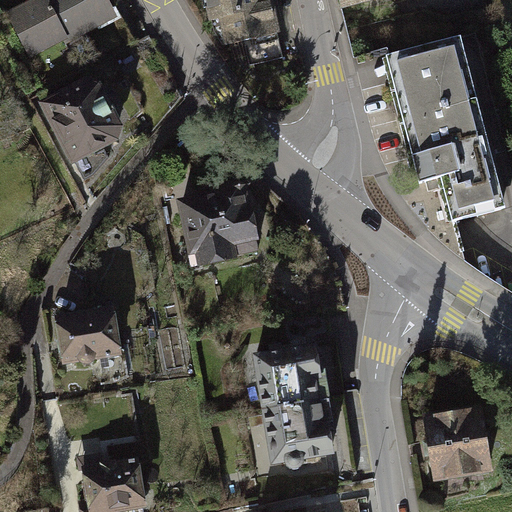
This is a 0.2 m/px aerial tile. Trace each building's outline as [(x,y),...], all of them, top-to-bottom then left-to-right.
[(38,0),(9,15),(30,55),(62,38),(64,42),(114,16),(105,0),(38,0)] [(269,0),(207,0),(212,20),(223,17),(228,44),(245,40),(250,65),(282,58),(269,0)] [(461,31),(384,51),(419,184),(441,178),(452,222),(507,207),(461,31)] [(93,80),(44,105),(84,181),(94,176),(102,166),(94,149),(122,135),(93,80)] [(215,197),(181,204),(192,252),(198,251),(201,263),(258,251),(249,208),(246,208),(241,184),(214,190),(215,197)] [(68,367),(135,355),(127,307),(59,319),(68,367)] [(334,365),(260,373),(270,465),(345,457),(334,365)] [(485,404),(423,414),(435,482),(496,472),(485,404)] [(161,511),(153,462),(80,474),(86,511),(161,511)]
